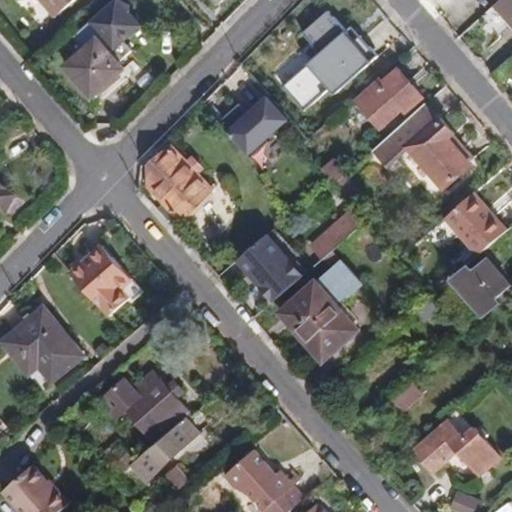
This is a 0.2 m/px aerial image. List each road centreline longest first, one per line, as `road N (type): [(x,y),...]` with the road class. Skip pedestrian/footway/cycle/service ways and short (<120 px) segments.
road 1 (residential): [(104,175),(394,511)]
road 2 (residential): [(104,175),(274,0)]
road 3 (residential): [(400,0),(511,128)]
road 4 (residential): [(0,56),(104,175)]
road 5 (residential): [(0,283),(104,175)]
